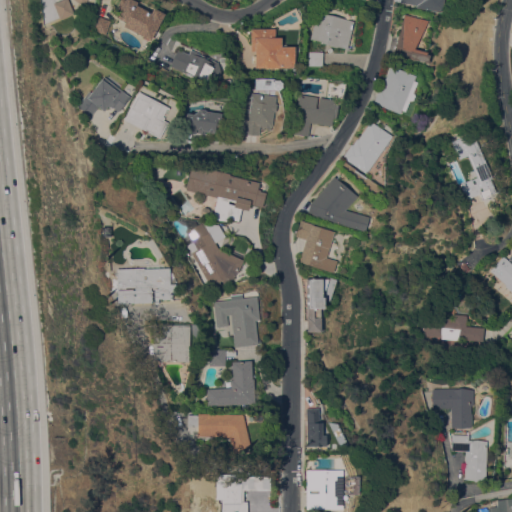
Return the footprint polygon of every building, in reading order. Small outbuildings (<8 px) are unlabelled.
[(60,0),(68,0),(74,13),(60,19),(53,3),(60,0)] [(151,12),(153,7),(164,13),(150,40),(137,32),(136,34),(129,30),(130,29),(123,25),(125,21),(116,16),(118,12),(114,10),(119,0),(133,0),(137,2),(136,4),(151,12)] [(400,0),(442,0),(441,11),(416,7),(415,8),(401,6),(401,2),(400,1),(400,0)] [(347,48),(337,46),(336,47),(330,45),(330,44),(322,42),(322,41),(310,38),(316,13),(353,21),(347,48)] [(426,52),(425,54),(428,55),(427,61),(393,52),(402,14),(427,20),(413,49),(426,52)] [(110,20),(106,34),(92,29),(97,15),(110,20)] [(250,29),(274,28),(274,37),(281,37),(281,46),(294,46),(294,61),(292,67),(255,68),(255,62),(252,62),(252,56),(255,56),(255,51),(250,51),(250,29)] [(215,61),(215,62),(218,61),(220,73),(221,72),(222,77),(220,78),(220,79),(203,82),(202,84),(197,82),(199,77),(186,72),(186,73),(170,66),(178,49),(188,54),(190,49),(215,61)] [(322,66),(308,65),(308,51),(322,52),(322,66)] [(389,65),(414,75),(412,80),(415,82),(411,92),(414,95),(412,100),(408,100),(404,111),(400,109),(399,113),(373,102),(375,97),(374,97),(378,88),(380,89),(389,65)] [(77,105),(87,93),(89,90),(91,92),(103,76),(129,96),(118,111),(112,107),(111,107),(108,105),(104,110),(98,106),(90,116),(85,112),(77,105)] [(149,82),(157,86),(154,90),(147,87),(149,82)] [(138,91),(169,107),(163,119),(168,122),(159,138),(124,119),(138,91)] [(275,96),(275,103),(276,103),(275,112),(273,112),(271,130),(261,129),(261,125),(259,125),(258,135),(244,133),(246,123),(242,123),(246,95),(249,95),(249,92),(275,96)] [(310,123),(308,136),(294,134),(299,94),(317,96),(316,107),(317,107),(319,97),(338,100),(335,119),(332,118),(331,125),(310,123)] [(221,113),(219,127),(215,126),(214,133),(204,132),(204,134),(201,134),(201,133),(195,132),(194,134),(183,132),(186,113),(193,114),(196,111),(197,111),(197,109),(200,110),(201,109),(204,109),(205,111),(221,113)] [(369,121),(390,136),(365,173),(342,157),(351,144),(356,138),(357,139),(369,121)] [(467,155),(459,159),(451,142),(472,132),(492,176),(489,178),(495,192),(485,196),(485,198),(482,199),(480,193),(468,198),(461,183),(471,179),(473,182),(478,180),(476,175),(475,176),(472,170),(474,169),(467,155)] [(343,161),(380,187),(377,192),(340,167),(343,161)] [(259,182),(257,189),(260,190),(260,191),(265,192),(261,207),(249,204),(248,210),(241,208),(238,221),(228,218),(227,221),(211,219),(216,197),(185,190),(191,164),(229,173),(229,175),(259,182)] [(333,176),(356,196),(344,210),(368,216),(364,231),(336,223),(336,222),(306,214),(309,203),(333,176)] [(325,257),(336,261),(332,272),(298,262),(305,239),(295,236),(300,220),(313,224),(313,225),(333,231),(325,257)] [(243,260),(237,273),(236,272),(233,278),(227,276),(210,286),(186,245),(192,241),(186,231),(202,222),(217,248),(243,260)] [(110,236),(101,236),(102,226),(110,226),(110,236)] [(511,291),(505,285),(506,284),(490,271),(503,256),(511,263),(511,291)] [(469,269),(464,272),(460,266),(465,262),(469,269)] [(117,287),(116,268),(168,266),(168,279),(174,279),(174,284),(175,284),(175,291),(169,291),(169,293),(171,293),(171,298),(169,298),(169,299),(162,299),(162,298),(158,298),(158,304),(154,304),(154,301),(117,303),(116,289),(133,289),(133,290),(135,290),(134,286),(117,287)] [(306,332),(305,278),(321,278),(321,279),(328,279),(324,290),(322,290),(322,297),(324,297),(324,308),(320,308),(320,331),(306,332)] [(230,314),(226,315),(227,325),(216,327),(213,301),(230,299),(229,295),(241,294),(242,298),(256,296),(258,319),(254,320),(257,344),(234,347),(230,314)] [(482,341),(466,339),(466,341),(458,340),(457,349),(440,347),(441,337),(423,335),(425,316),(452,319),(453,314),(468,315),(467,325),(483,327),(482,341)] [(153,322),(189,324),(188,362),(152,361),(153,322)] [(235,356),(225,356),(225,365),(207,365),(207,351),(207,349),(225,349),(225,350),(235,350),(235,351),(235,356)] [(207,406),(206,389),(216,388),(215,386),(224,385),(230,377),(229,365),(231,365),(231,361),(251,360),(252,378),(253,378),(254,403),(207,406)] [(472,405),(470,405),(470,413),(471,413),(471,427),(450,427),(450,408),(432,408),(432,389),(452,388),(472,389),(472,405)] [(307,447),(305,408),(318,408),(319,422),(321,422),(321,435),(325,435),(325,446),(307,447)] [(242,414),(251,450),(232,454),(228,437),(213,437),(213,440),(197,440),(197,426),(187,426),(187,415),(197,415),(197,413),(242,414)] [(255,422),(255,414),(262,414),(263,421),(255,422)] [(485,479),(464,479),(465,451),(451,450),(451,434),(468,435),(468,440),(486,441),(485,479)] [(342,509),(306,509),(306,469),(342,469),(342,509)] [(216,474),(241,474),(241,476),(270,476),(270,490),(247,490),(247,489),(243,489),(243,501),(248,501),(248,511),(222,511),(222,502),(216,502),(216,474)] [(511,511),(475,511),(475,509),(496,506),(495,503),(497,502),(497,500),(511,497),(511,511)]
